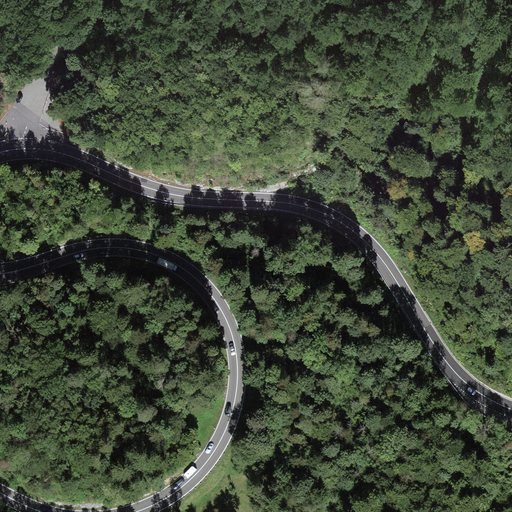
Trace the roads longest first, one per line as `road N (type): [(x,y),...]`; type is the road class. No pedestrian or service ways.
road 1 (primary): [(511,409),(456,374),(374,250),(333,218),(291,203),(176,195),(43,149),(0,152)]
road 2 (primary): [(263,0),(283,49),(291,130),(279,190),(248,251),(200,301),(145,335),(0,376)]
road 3 (primary): [(0,273),(87,249),(131,248),(175,263),(218,306),(236,357),(229,420),(195,474),(136,511)]
road 4 (track): [(19,148),(50,71),(97,0)]
